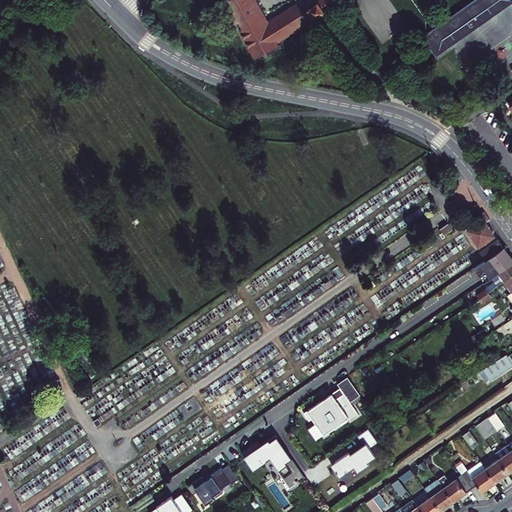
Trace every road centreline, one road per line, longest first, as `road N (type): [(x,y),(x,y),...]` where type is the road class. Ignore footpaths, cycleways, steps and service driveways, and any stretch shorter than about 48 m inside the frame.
road 1 (residential): [(118,14),(158,48),(210,73),(425,126),(458,155),(511,231)]
road 2 (track): [(335,511),(511,388)]
